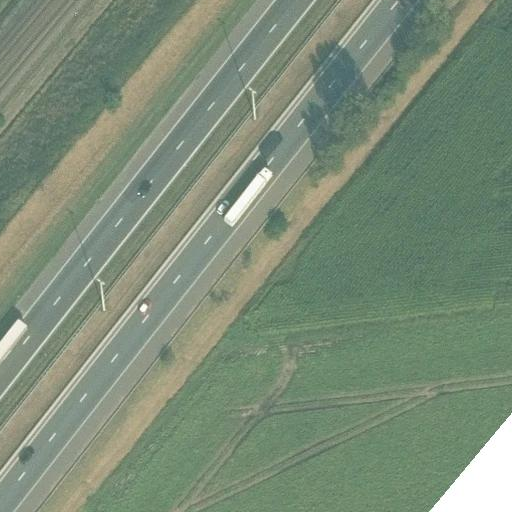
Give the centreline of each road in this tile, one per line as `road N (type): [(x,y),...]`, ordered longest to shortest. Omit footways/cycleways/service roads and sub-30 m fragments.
road 1 (motorway): [(0,508),(401,0)]
road 2 (motorway): [(294,0),(0,374)]
